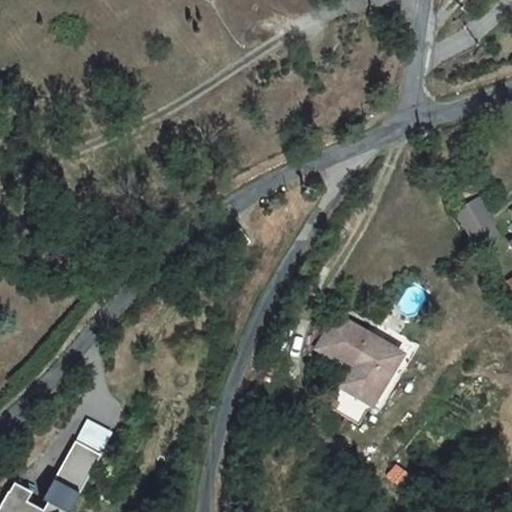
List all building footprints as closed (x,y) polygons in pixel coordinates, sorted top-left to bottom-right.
[(0,0),(0,8),(10,0),(0,0)] [(485,199),(457,210),(472,249),(500,238),(485,199)] [(253,246),(242,230),(225,242),(236,257),(253,246)] [(335,393),(359,407),(368,392),(377,398),(392,374),(402,380),(418,355),(398,343),(390,355),(333,320),(312,354),(347,375),(335,393)] [(379,419),(402,380),(392,374),(377,398),(368,392),(359,407),(379,419)] [(74,511),(102,462),(78,448),(44,506),(49,509),(46,511),(35,511),(28,508),(33,499),(16,489),(11,498),(10,497),(1,511),(74,511)]
